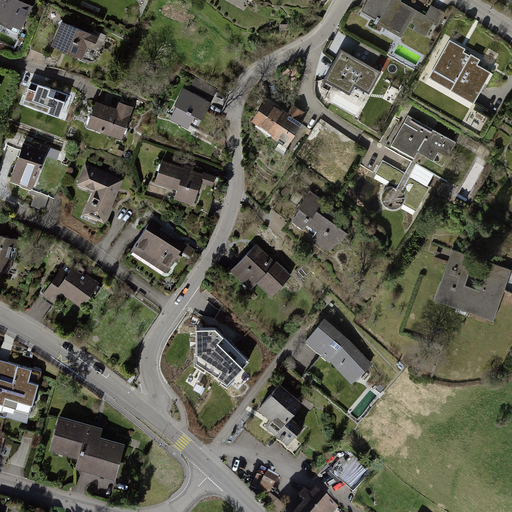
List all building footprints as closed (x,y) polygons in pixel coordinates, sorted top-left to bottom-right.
[(22,0),(0,0),(0,30),(17,38),(33,5),(22,0)] [(424,34),(433,18),(401,0),(364,0),(358,12),(400,35),(406,24),(424,34)] [(61,22),(52,46),(82,58),(87,47),(93,50),(99,36),(61,22)] [(462,49),(448,41),(430,72),(453,85),(450,90),(472,102),(489,71),(459,54),(462,49)] [(382,68),(342,45),(325,74),(351,90),(356,82),(370,90),(382,68)] [(34,81),(26,103),(61,116),(70,94),(34,81)] [(102,103),(95,101),(87,126),(123,137),(133,106),(119,102),(122,94),(106,89),(102,103)] [(186,90),(172,118),(189,126),(195,114),(204,118),(211,102),(186,90)] [(286,112),(263,98),(248,122),(288,147),(301,126),(296,123),(302,113),(290,106),(286,112)] [(454,143),(405,115),(389,144),(414,158),(417,152),(441,165),(454,143)] [(319,127),(307,143),(324,155),(335,139),(330,136),(333,132),(325,126),(322,129),(319,127)] [(45,151),(23,143),(10,180),(33,188),(45,151)] [(162,160),(155,182),(178,189),(175,199),(194,205),(202,182),(213,186),(216,177),(162,160)] [(85,163),(77,183),(94,190),(84,214),(105,222),(124,179),(85,163)] [(428,186),(435,173),(418,164),(411,177),(428,186)] [(331,204),(310,190),(290,221),(311,234),(331,204)] [(406,206),(421,209),(425,192),(417,190),(417,191),(410,190),(406,206)] [(46,209),(50,195),(36,191),(32,205),(46,209)] [(351,217),(331,204),(311,234),(331,247),(351,217)] [(149,224),(132,251),(167,274),(175,261),(177,263),(182,256),(180,255),(182,251),(192,257),(196,250),(185,243),(183,246),(149,224)] [(0,271),(10,274),(18,240),(0,235),(0,271)] [(256,244),(231,271),(251,289),(257,282),(273,296),(292,275),(277,261),(275,263),(256,244)] [(475,257),(453,249),(435,300),(494,320),(511,269),(489,261),(479,291),(465,286),(475,257)] [(61,268),(42,294),(57,305),(64,295),(82,307),(99,283),(73,265),(68,273),(61,268)] [(325,318),(308,340),(331,359),(352,382),(371,363),(350,339),(325,318)] [(197,361),(228,381),(249,360),(216,326),(197,326),(197,361)] [(0,410),(27,419),(41,371),(0,359),(0,410)] [(279,384),(259,409),(271,419),(266,425),(289,444),(302,428),(290,418),(302,403),(279,384)] [(103,428),(59,416),(50,450),(78,458),(76,467),(115,478),(125,443),(100,437),(103,428)] [(335,471),(351,488),(368,472),(353,455),(335,471)] [(279,476),(267,470),(259,488),(268,494),(269,494),(279,476)] [(306,504),(298,511),(337,511),(339,510),(317,491),(312,496),(305,490),(299,498),(306,504)] [(269,494),(262,503),(274,511),(279,511),(284,505),(269,494)]
